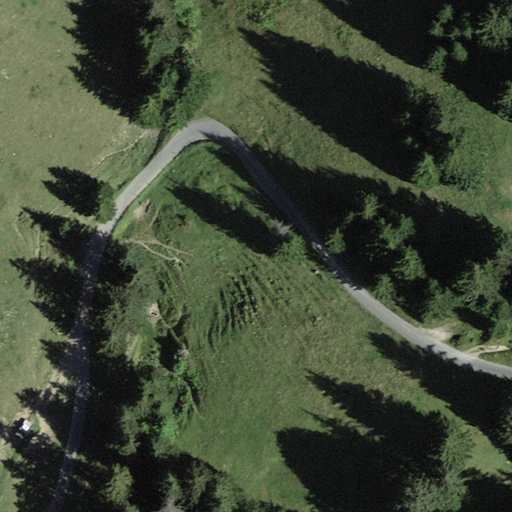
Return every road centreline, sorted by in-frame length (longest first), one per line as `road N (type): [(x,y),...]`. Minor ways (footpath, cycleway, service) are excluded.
road 1 (residential): [(462,360),(362,294),(237,145),(207,130),(192,134),(119,208),(99,247),(88,286),(80,412),(55,511)]
road 2 (track): [(85,315),(0,482)]
